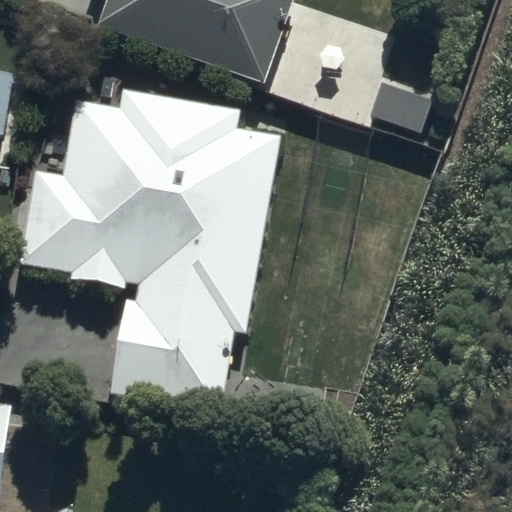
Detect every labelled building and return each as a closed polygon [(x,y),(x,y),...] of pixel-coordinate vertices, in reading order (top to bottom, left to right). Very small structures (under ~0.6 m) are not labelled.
[(116,0),(102,42),(270,100),(302,4),(290,0),(116,0)] [(15,89),(0,86),(0,151),(6,152),(15,89)] [(385,98),(374,129),(425,147),(436,117),(385,98)] [(243,126),(124,104),(121,121),(77,114),(64,188),(37,184),(21,279),(76,288),(74,295),(127,304),(128,298),(139,300),(136,315),(129,314),(114,408),(225,427),(238,349),(249,350),(286,150),(241,141),(243,126)] [(4,511),(14,421),(0,418),(0,511),(4,511)]
